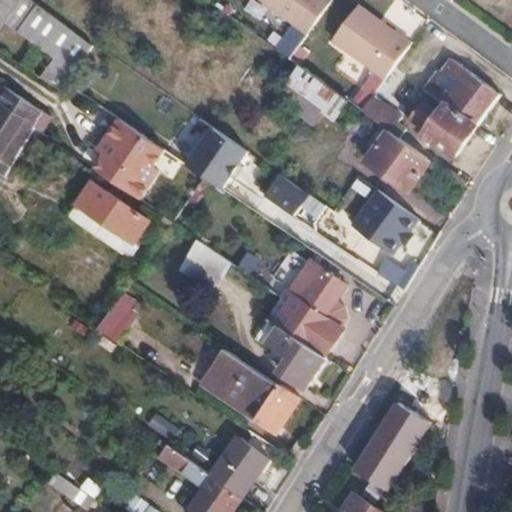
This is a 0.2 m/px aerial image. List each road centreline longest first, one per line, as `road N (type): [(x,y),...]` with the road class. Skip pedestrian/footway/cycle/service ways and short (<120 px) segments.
road 1 (residential): [(511,212),(457,247),(290,511)]
road 2 (secondary): [(470,511),(511,262)]
